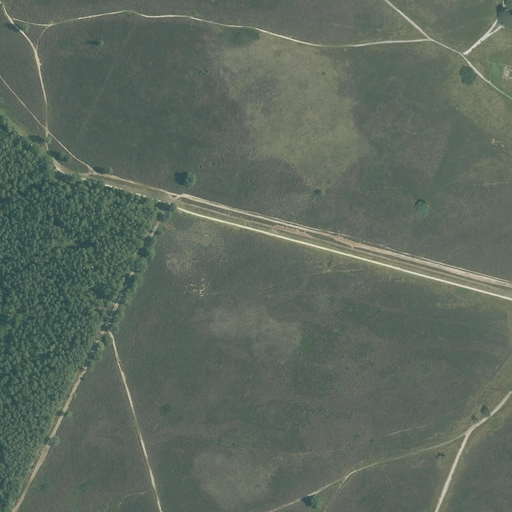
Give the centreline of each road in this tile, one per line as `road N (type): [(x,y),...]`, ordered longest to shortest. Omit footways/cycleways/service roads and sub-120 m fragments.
road 1 (track): [(511,293),(168,204)]
road 2 (track): [(13,511),(168,204)]
road 3 (track): [(101,300),(161,511)]
road 4 (track): [(171,200),(65,171),(0,111)]
road 5 (track): [(64,173),(101,300)]
